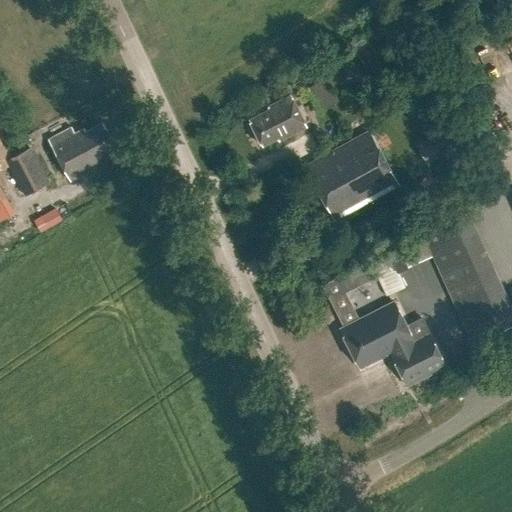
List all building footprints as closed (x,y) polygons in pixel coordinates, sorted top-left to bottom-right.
[(42,95),(56,88),(45,69),(32,76),(42,95)] [(334,106),(320,81),(308,88),(322,113),(334,106)] [(289,96),(268,106),(269,108),(249,120),(263,147),(278,139),(279,141),(306,127),(289,96)] [(71,127),(48,140),(71,182),(119,156),(101,122),(86,130),(84,127),(74,133),(71,127)] [(448,130),(417,146),(433,176),(464,159),(448,130)] [(305,166),(335,220),(398,186),(368,131),(305,166)] [(7,160),(26,195),(49,183),(30,148),(7,160)] [(511,194),(500,200),(511,228),(511,194)] [(32,220),(39,232),(60,220),(54,209),(32,220)] [(397,245),(407,268),(433,256),(472,343),(511,324),(511,312),(466,212),(422,232),(422,233),(397,245)] [(379,291),(400,281),(382,243),(360,253),(379,291)] [(323,285),(344,326),(358,319),(345,292),(359,284),(352,270),(323,285)] [(446,366),(435,345),(422,318),(406,326),(394,301),(358,319),(344,326),(340,328),(360,367),(390,352),(396,365),(407,385),(446,366)]
